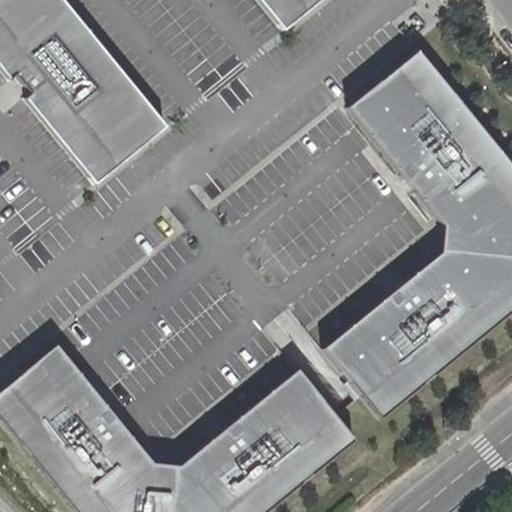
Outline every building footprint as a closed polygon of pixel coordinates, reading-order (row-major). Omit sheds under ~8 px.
[(55,0),(0,0),(0,76),(6,83),(12,78),(29,99),(23,104),(93,188),(162,131),(55,0)] [(251,0),(280,34),(322,0),(251,0)] [(440,228),(438,255),(319,351),(376,421),(511,310),(511,172),(414,52),(343,109),(440,228)] [(217,206),(283,151),(262,126),(197,181),(217,206)] [(52,347),(0,389),(0,426),(70,511),(264,511),(351,442),(294,371),(176,468),(149,466),(52,347)]
